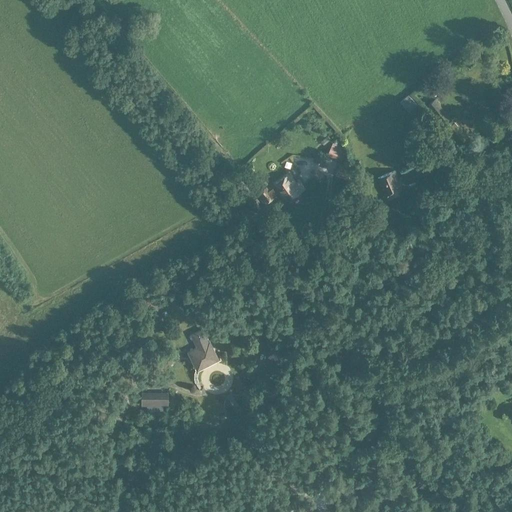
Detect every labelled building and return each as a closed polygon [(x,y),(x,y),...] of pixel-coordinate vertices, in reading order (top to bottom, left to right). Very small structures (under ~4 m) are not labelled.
[(400,101),(421,123),(429,116),(408,93),(400,101)] [(435,98),(428,104),(445,125),(451,132),(448,133),(456,144),(462,139),(464,140),(466,140),(468,139),(469,136),(468,134),(455,117),(452,119),(435,98)] [(336,174),(348,181),(354,170),(351,168),(354,163),(346,160),(344,165),(341,163),(336,174)] [(409,169),(405,170),(407,180),(422,175),(432,171),(439,169),(431,161),(414,167),(413,162),(407,164),(409,169)] [(311,176),(319,182),(324,175),(315,169),(311,176)] [(401,177),(399,178),(395,171),(378,178),(386,197),(391,195),(390,193),(405,186),(401,177)] [(266,187),(259,192),(266,203),(273,198),(273,197),(280,193),(283,197),(286,201),(301,191),(304,189),(299,181),(296,183),(289,173),(274,184),(275,186),(268,191),(266,187)] [(203,328),(192,334),(198,345),(189,350),(198,368),(219,357),(210,340),(209,341),(203,328)] [(143,405),(168,405),(168,394),(143,394),(143,405)]
